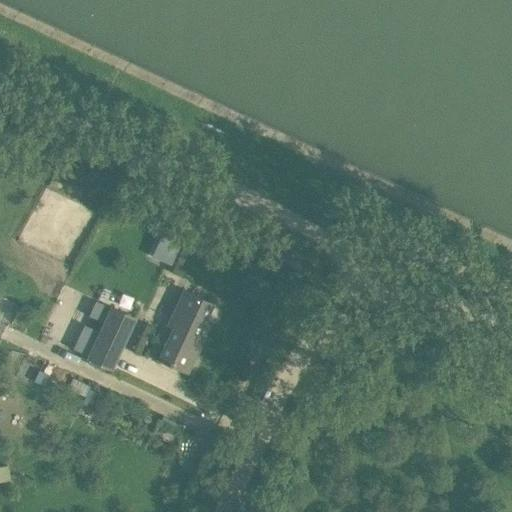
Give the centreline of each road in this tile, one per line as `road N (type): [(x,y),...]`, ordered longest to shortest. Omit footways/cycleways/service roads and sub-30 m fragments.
road 1 (unclassified): [(363,304),(344,261),(302,223),(0,90)]
road 2 (unclassified): [(224,511),(287,372),(314,338),(363,304)]
road 3 (unclassified): [(481,316),(436,298),(363,304)]
